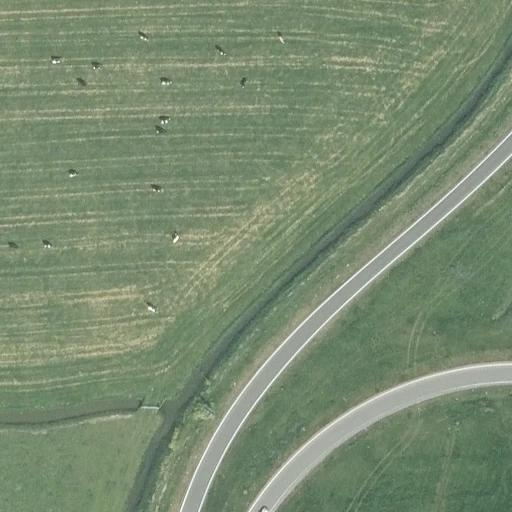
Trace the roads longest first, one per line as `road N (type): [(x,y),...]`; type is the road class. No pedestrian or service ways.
road 1 (trunk): [(511,144),(272,371),(234,420),(189,511)]
road 2 (trunk): [(259,511),(290,471),(361,413),(415,391),(511,373)]
